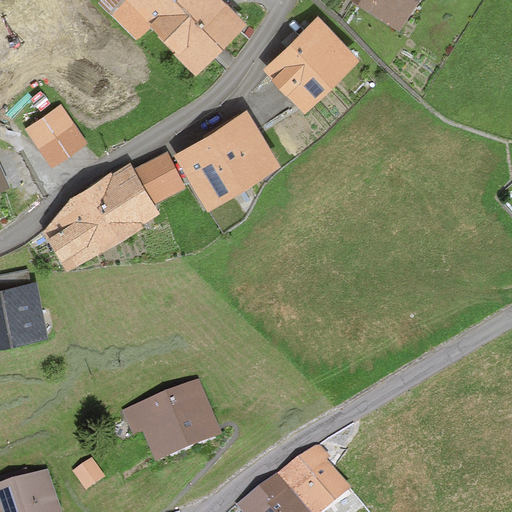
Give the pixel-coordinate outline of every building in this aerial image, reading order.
[(193,60),(216,37),(178,0),(100,0),(136,34),(154,16),(180,42),(177,44),(193,60)] [(178,0),(216,37),(236,17),(219,0),(178,0)] [(360,0),(390,18),(400,0),(360,0)] [(342,55),(314,26),(266,71),(294,100),(342,55)] [(58,110),(32,128),(50,154),(76,136),(58,110)] [(249,163),(262,155),(236,112),(221,121),(225,128),(185,153),(208,190),(250,165),(249,163)] [(139,167),(154,196),(178,183),(163,155),(139,167)] [(88,181),(92,187),(115,225),(146,205),(125,169),(110,178),(105,170),(88,181)] [(74,204),(94,237),(115,225),(92,187),(71,200),(74,204)] [(94,237),(74,204),(54,217),(74,249),(94,237)] [(0,329),(32,323),(25,289),(28,288),(24,268),(0,272),(0,329)] [(143,431),(155,461),(222,434),(200,379),(124,410),(133,435),(143,431)] [(278,471),(309,511),(319,511),(350,489),(328,460),(332,457),(320,440),(278,471)] [(75,470),(83,482),(96,473),(88,461),(75,470)] [(237,503),(243,511),(309,511),(278,471),(237,503)] [(0,511),(26,511),(42,507),(51,504),(41,475),(0,487),(0,511)]
